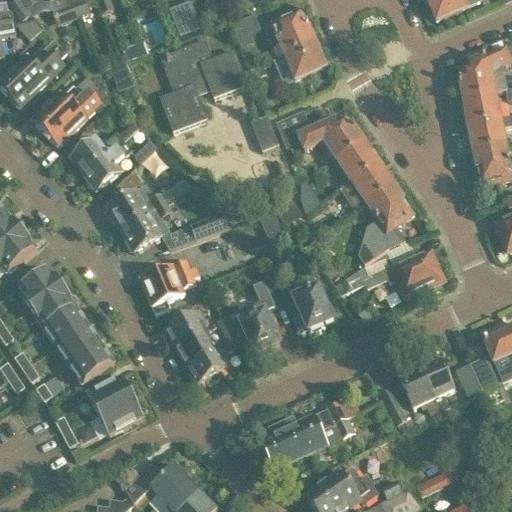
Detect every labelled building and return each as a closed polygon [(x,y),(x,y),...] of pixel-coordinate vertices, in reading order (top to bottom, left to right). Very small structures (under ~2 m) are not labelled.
[(16,0),(23,9),(33,22),(43,14),(52,16),(53,17),(58,30),(78,22),(73,8),(68,10),(64,0),(16,0)] [(83,5),(81,0),(64,0),(68,10),(73,8),(78,22),(90,17),(85,4),(83,5)] [(114,13),(108,0),(93,0),(101,18),(114,13)] [(255,0),(254,0),(247,0),(238,4),(236,0),(223,0),(227,10),(255,0)] [(425,0),(436,25),(467,12),(481,6),(478,0),(425,0)] [(511,0),(499,0),(503,8),(511,3),(511,0)] [(18,3),(10,9),(21,25),(30,19),(18,3)] [(0,31),(12,29),(10,18),(7,18),(5,9),(0,10),(0,31)] [(175,44),(201,34),(191,9),(165,19),(175,44)] [(280,51),(311,38),(301,14),(262,30),(270,48),(278,45),(280,51)] [(232,26),(241,51),(254,46),(250,37),(261,33),(255,17),(232,26)] [(36,25),(32,26),(23,33),(33,44),(43,35),(36,25)] [(12,29),(0,31),(0,61),(3,61),(0,43),(0,42),(15,40),(13,30),(12,29)] [(326,72),(311,38),(280,51),(295,85),(326,72)] [(141,42),(121,48),(125,59),(144,53),(141,42)] [(205,43),(159,60),(173,97),(159,102),(173,137),(207,124),(194,90),(207,85),(213,103),(248,90),(234,55),(213,63),(205,43)] [(0,93),(7,101),(59,52),(53,45),(43,55),(41,53),(29,64),(27,61),(0,85),(0,93)] [(18,113),(49,84),(60,74),(55,68),(65,58),(59,52),(7,101),(18,113)] [(505,93),(508,93),(503,70),(511,67),(505,52),(456,73),(462,103),(495,96),(505,94),(505,93)] [(122,64),(106,71),(116,91),(131,84),(122,64)] [(262,67),(249,71),(253,83),(266,78),(262,67)] [(82,100),(87,95),(94,87),(86,80),(74,92),(73,90),(63,100),(60,96),(31,125),(44,138),(82,100)] [(82,100),(44,138),(57,152),(100,108),(87,95),(82,100)] [(495,96),(462,103),(468,132),(501,125),(500,122),(495,96)] [(309,129),(303,115),(276,126),(281,140),(309,129)] [(363,144),(346,119),(298,140),(304,154),(323,145),(335,163),(363,144)] [(501,125),(468,132),(473,157),(506,151),(502,133),(511,130),(511,119),(500,122),(501,125)] [(140,134),(132,125),(124,131),(132,141),(140,134)] [(83,179),(124,147),(116,137),(100,150),(95,143),(70,162),(83,179)] [(279,149),(275,140),(258,147),(262,155),(279,149)] [(133,159),(140,169),(157,152),(149,144),(133,159)] [(380,169),(363,144),(335,163),(352,188),(380,169)] [(124,147),(83,179),(95,195),(120,175),(115,169),(131,156),(124,147)] [(473,157),(480,191),(511,184),(511,181),(506,151),(473,157)] [(380,169),(352,188),(342,195),(356,216),(366,209),(394,190),(380,169)] [(117,201),(142,186),(136,174),(113,195),(117,201)] [(152,202),(144,190),(127,199),(107,211),(120,234),(166,207),(191,194),(185,184),(160,197),(152,202)] [(300,190),(305,217),(319,207),(306,186),(300,190)] [(394,190),(366,209),(377,224),(367,231),(358,261),(364,270),(387,255),(389,254),(386,249),(397,242),(392,234),(414,219),(394,190)] [(285,231),(305,217),(291,199),(277,219),(285,231)] [(172,217),(166,207),(120,234),(133,257),(162,240),(154,227),(172,217)] [(0,253),(22,236),(7,218),(0,224),(0,253)] [(511,220),(495,228),(507,255),(511,252),(511,220)] [(221,222),(193,232),(198,244),(231,232),(221,222)] [(0,271),(7,279),(37,254),(22,236),(0,253),(0,271)] [(288,253),(283,238),(268,244),(273,259),(288,253)] [(364,270),(333,290),(340,300),(365,289),(367,293),(387,285),(389,289),(398,284),(405,300),(442,284),(430,257),(394,273),(387,255),(364,270)] [(304,257),(295,263),(306,277),(314,270),(304,257)] [(196,287),(194,282),(200,279),(196,270),(190,272),(186,263),(139,282),(155,320),(170,314),(167,305),(184,299),(182,293),(196,287)] [(30,314),(63,292),(49,272),(17,294),(30,314)] [(293,321),(300,337),(307,335),(307,336),(334,325),(318,289),(317,290),(313,280),(287,292),(299,318),(293,321)] [(235,317),(239,325),(254,360),(279,348),(274,337),(275,337),(265,315),(274,310),(263,285),(253,290),(260,306),(235,317)] [(207,291),(197,296),(200,304),(210,300),(207,291)] [(43,333),(76,310),(63,292),(30,314),(43,333)] [(56,352),(88,329),(76,310),(43,333),(56,352)] [(357,317),(363,332),(376,326),(369,312),(357,317)] [(176,353),(205,336),(201,329),(205,327),(198,316),(166,335),(176,353)] [(228,345),(233,342),(234,342),(224,325),(219,328),(228,345)] [(68,371),(101,348),(88,329),(56,352),(68,371)] [(14,344),(5,331),(0,334),(0,341),(5,349),(14,344)] [(511,332),(483,345),(493,368),(504,363),(510,377),(511,375),(511,332)] [(205,336),(176,353),(186,371),(215,353),(205,336)] [(215,353),(186,371),(197,389),(208,383),(211,387),(223,380),(220,375),(229,370),(222,358),(237,349),(233,342),(228,345),(215,353)] [(82,390),(115,368),(101,348),(68,371),(82,390)] [(31,369),(22,356),(14,362),(22,374),(31,369)] [(470,368),(481,392),(497,385),(486,360),(470,368)] [(440,364),(420,373),(439,417),(449,412),(443,400),(454,395),(440,364)] [(16,379),(7,366),(0,371),(0,373),(8,385),(16,379)] [(483,395),(481,392),(470,368),(455,374),(467,401),(481,395),(481,396),(483,395)] [(39,381),(31,369),(22,374),(31,387),(39,381)] [(439,417),(420,373),(399,382),(413,413),(420,410),(422,415),(426,413),(430,421),(439,417)] [(24,391),(16,379),(8,385),(16,397),(24,391)] [(52,400),(63,393),(55,380),(44,388),(52,400)] [(97,420),(132,401),(121,381),(86,399),(97,420)] [(52,400),(44,388),(35,393),(44,406),(52,400)] [(400,411),(391,393),(380,399),(389,417),(400,411)] [(143,422),(132,401),(97,420),(108,441),(143,422)] [(347,423),(348,423),(361,416),(357,409),(353,401),(314,419),(296,427),(293,421),(268,432),(271,439),(260,444),(267,460),(334,429),(332,426),(346,420),(347,423)] [(334,429),(267,460),(274,475),(328,451),(329,453),(343,447),(342,445),(355,438),(348,423),(347,423),(346,420),(332,426),(334,429)] [(71,434),(64,421),(55,425),(62,439),(71,434)] [(78,447),(71,434),(62,439),(69,452),(78,447)] [(77,464),(90,457),(87,452),(78,452),(72,456),(77,464)] [(152,468),(125,493),(124,494),(129,501),(135,509),(151,494),(168,511),(174,511),(195,493),(172,470),(163,479),(152,468)] [(311,511),(319,511),(361,483),(352,470),(342,478),(341,476),(304,501),(311,511)] [(387,504),(377,508),(380,511),(420,511),(413,502),(420,499),(421,501),(463,481),(458,471),(416,490),(404,496),(387,504)] [(361,483),(319,511),(350,511),(361,505),(363,508),(378,498),(366,481),(361,484),(361,483)] [(387,504),(404,496),(398,484),(381,492),(387,504)] [(212,511),(195,493),(174,511),(212,511)] [(129,501),(121,505),(120,511),(136,511),(135,509),(129,501)] [(109,503),(108,511),(120,511),(121,505),(109,503)]
